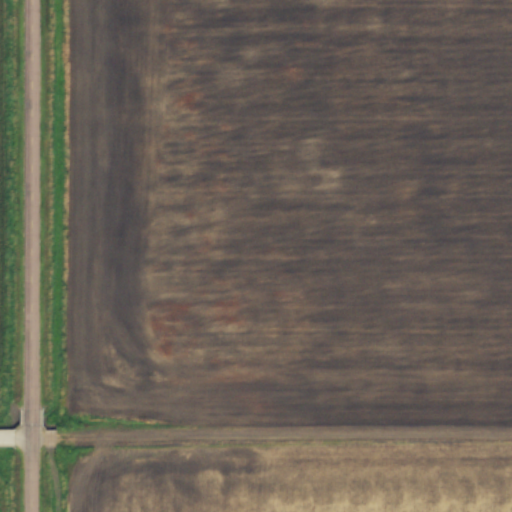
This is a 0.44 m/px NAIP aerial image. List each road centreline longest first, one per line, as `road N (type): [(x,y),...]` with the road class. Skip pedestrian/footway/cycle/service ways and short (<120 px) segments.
road 1 (residential): [(0,436),(511,434)]
road 2 (residential): [(30,511),(31,0)]
